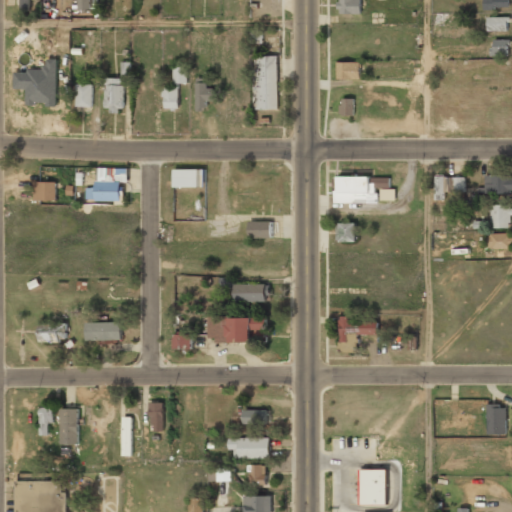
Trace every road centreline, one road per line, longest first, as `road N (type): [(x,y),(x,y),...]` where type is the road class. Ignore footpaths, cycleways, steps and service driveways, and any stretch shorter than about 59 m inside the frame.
road 1 (secondary): [(305,0),(307,511)]
road 2 (residential): [(511,377),(0,379)]
road 3 (tertiary): [(306,151),(0,151)]
road 4 (residential): [(149,379),(150,151)]
road 5 (tertiary): [(511,150),(306,151)]
